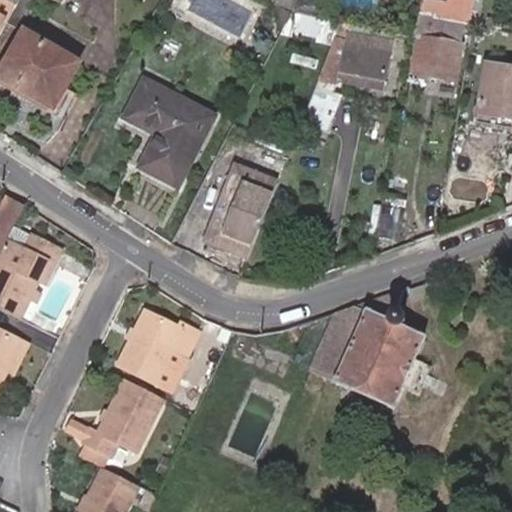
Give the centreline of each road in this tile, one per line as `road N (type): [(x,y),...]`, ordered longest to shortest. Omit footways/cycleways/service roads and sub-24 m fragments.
road 1 (residential): [(131,249),(221,303),(279,312),(511,230)]
road 2 (residential): [(131,249),(38,428),(36,511)]
road 3 (residential): [(0,164),(131,249)]
